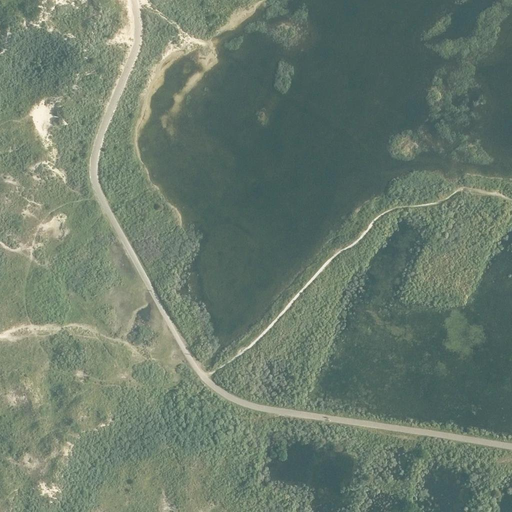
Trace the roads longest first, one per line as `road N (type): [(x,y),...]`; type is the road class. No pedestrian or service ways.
road 1 (unknown): [(192,380),(209,406),(257,422),(290,418),(511,462)]
road 2 (unknown): [(202,376),(192,380),(122,345),(84,336),(0,340)]
